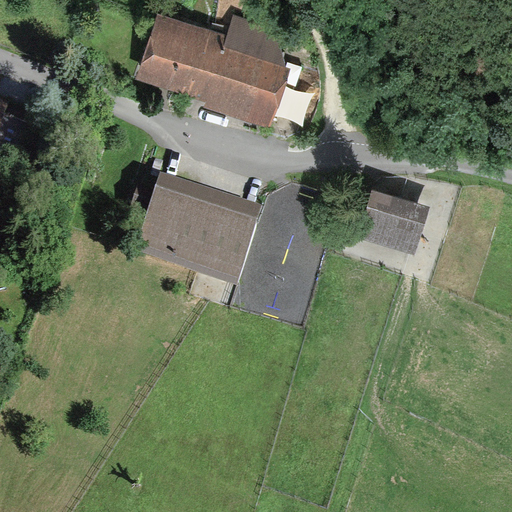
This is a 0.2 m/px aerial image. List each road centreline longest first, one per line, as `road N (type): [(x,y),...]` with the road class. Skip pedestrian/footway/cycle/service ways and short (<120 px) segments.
road 1 (track): [(0,66),(269,162),(362,154),(511,176)]
road 2 (track): [(341,155),(344,119),(334,75),(292,0)]
